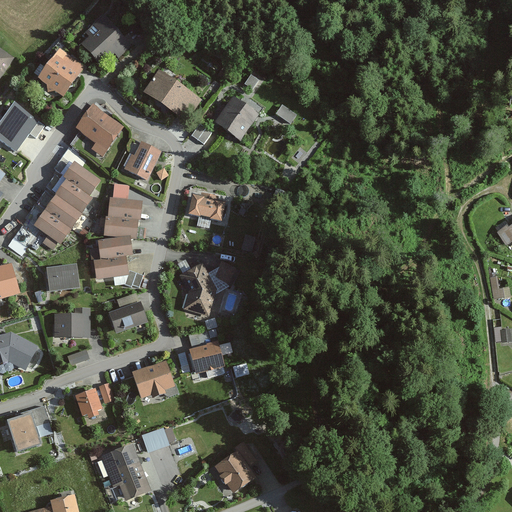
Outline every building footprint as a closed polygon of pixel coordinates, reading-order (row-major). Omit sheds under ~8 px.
[(113,62),(130,47),(103,17),(83,34),(87,39),(80,45),(99,66),(109,57),(113,62)] [(0,80),(14,57),(0,48),(0,80)] [(37,81),(63,98),(83,69),(67,57),(63,63),(54,57),(37,81)] [(143,94),(187,122),(201,100),(156,72),(143,94)] [(215,125),(240,142),(258,115),(233,98),(215,125)] [(13,103),(0,120),(0,140),(15,152),(30,132),(38,120),(13,103)] [(276,115),(292,124),(298,113),(282,105),(276,115)] [(121,128),(90,107),(75,132),(93,144),(89,150),(102,158),(121,128)] [(45,125),(38,120),(30,132),(37,137),(45,125)] [(199,125),(194,137),(207,143),(212,130),(199,125)] [(159,153),(139,144),(132,158),(129,156),(122,171),(145,182),(159,153)] [(64,181),(88,198),(99,182),(72,162),(61,179),(64,181)] [(162,180),(169,176),(165,168),(157,172),(162,180)] [(47,186),(52,190),(62,175),(58,172),(47,186)] [(53,197),(80,216),(91,200),(88,198),(64,181),(53,197)] [(114,198),(129,199),(130,184),(115,184),(114,198)] [(42,212),(69,231),(80,216),(53,197),(42,212)] [(191,197),(187,216),(220,222),(223,203),(191,197)] [(137,222),(139,222),(141,204),(109,201),(107,219),(137,222)] [(32,227),(59,246),(69,231),(42,212),(32,227)] [(129,241),(135,241),(137,222),(107,219),(104,219),(102,238),(117,240),(129,241)] [(511,245),(511,246),(511,226),(507,230),(505,227),(496,234),(506,249),(511,245)] [(246,235),(243,249),(253,251),(256,237),(246,235)] [(22,255),(28,247),(14,237),(9,246),(22,255)] [(131,257),(129,241),(117,240),(96,242),(98,261),(124,257),(131,257)] [(127,276),(124,257),(98,261),(92,262),(94,281),(127,276)] [(215,277),(229,284),(236,271),(221,264),(215,277)] [(178,277),(186,292),(181,311),(207,318),(215,292),(201,265),(178,277)] [(44,271),(48,295),(78,291),(74,267),(44,271)] [(0,274),(0,305),(27,297),(17,268),(0,274)] [(493,301),(501,300),(497,279),(489,281),(493,301)] [(106,314),(113,334),(144,323),(137,303),(106,314)] [(53,340),(89,339),(88,309),(73,310),(73,315),(52,316),(53,340)] [(502,344),(510,344),(509,330),(501,331),(502,344)] [(0,364),(8,362),(24,370),(36,347),(10,333),(0,336),(0,364)] [(189,351),(195,375),(223,367),(217,344),(189,351)] [(69,366),(88,360),(85,351),(66,358),(69,366)] [(139,400),(172,388),(163,363),(130,375),(139,400)] [(237,377),(250,373),(247,363),(234,367),(237,377)] [(98,389),(104,404),(114,400),(108,385),(98,389)] [(73,396),(82,421),(100,415),(91,390),(73,396)] [(5,421),(16,453),(39,445),(37,439),(52,434),(42,406),(27,411),(28,414),(5,421)] [(172,425),(142,434),(148,452),(177,443),(172,425)] [(214,468),(233,494),(255,478),(248,468),(256,463),(242,443),(233,450),(235,453),(214,468)] [(118,486),(124,502),(149,493),(131,446),(100,457),(112,489),(118,486)] [(76,511),(73,496),(49,502),(50,508),(32,511),(76,511)]
